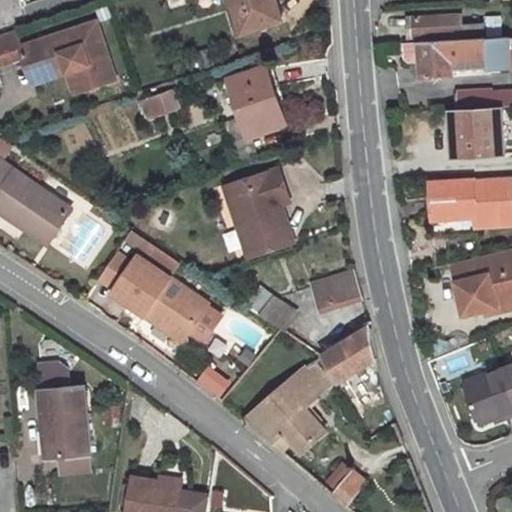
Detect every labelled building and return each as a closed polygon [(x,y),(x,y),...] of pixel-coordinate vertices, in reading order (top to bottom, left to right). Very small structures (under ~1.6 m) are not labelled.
[(276,0),(232,0),(244,34),(279,22),(274,5),(277,3),(276,0)] [(459,14),(410,18),(411,37),(458,35),(459,38),(485,36),(485,23),(460,25),(459,14)] [(96,24),(53,37),(20,48),(15,30),(8,32),(13,49),(17,62),(20,60),(26,75),(62,64),(65,74),(75,70),(81,91),(114,80),(96,24)] [(0,67),(17,62),(13,49),(8,32),(0,34),(0,67)] [(511,36),(487,38),(489,58),(490,67),(510,65),(510,69),(511,68),(511,36)] [(487,38),(404,43),(404,60),(409,63),(420,62),(421,78),(452,76),(451,66),(457,65),(457,60),(489,58),(487,38)] [(62,64),(26,75),(29,85),(65,74),(62,64)] [(65,74),(72,94),(81,91),(75,70),(65,74)] [(265,71),(231,82),(249,136),(287,124),(276,92),(272,93),(265,71)] [(145,97),(151,117),(178,108),(171,88),(145,97)] [(491,88),(456,91),(458,109),(492,107),(491,88)] [(510,91),(491,92),(492,107),(511,106),(510,91)] [(504,155),(502,107),(452,110),(455,157),(504,155)] [(211,124),(188,133),(195,149),(218,140),(211,124)] [(0,210),(23,226),(28,219),(54,237),(72,210),(0,160),(0,210)] [(280,168),(227,186),(250,255),(287,243),(274,205),(281,203),(291,200),(280,168)] [(511,176),(431,181),(434,219),(476,216),(477,225),(511,222),(511,176)] [(274,205),(287,243),(294,241),(281,203),(274,205)] [(23,226),(49,243),(54,237),(28,219),(23,226)] [(149,255),(154,246),(138,235),(132,243),(149,255)] [(511,248),(452,263),(464,314),(511,302),(511,248)] [(117,289),(134,264),(119,253),(102,279),(117,289)] [(149,308),(186,335),(207,304),(140,256),(134,264),(117,289),(114,293),(145,314),(149,308)] [(355,271),(312,286),(319,309),(362,295),(355,271)] [(260,289),(248,306),(282,330),(295,311),(274,297),(273,298),(260,289)] [(183,341),(186,335),(149,308),(145,314),(183,341)] [(370,328),(322,357),(339,382),(376,359),(370,328)] [(313,362),(246,422),(283,453),(294,443),(302,454),(327,432),(306,409),(333,384),(316,361),(313,362)] [(511,362),(502,367),(511,394),(511,362)] [(511,394),(502,367),(463,382),(480,425),(493,419),(504,415),(506,421),(511,418),(511,394)] [(362,368),(356,372),(360,379),(366,375),(362,368)] [(85,388),(42,391),(44,420),(49,419),(53,457),(60,456),(89,454),(91,453),(85,388)] [(504,415),(493,419),(495,425),(506,421),(504,415)] [(49,419),(44,420),(47,457),(53,457),(49,419)] [(89,454),(60,456),(61,472),(90,470),(89,454)] [(358,505),(353,500),(368,483),(353,470),(332,495),(352,511),(358,505)] [(177,511),(181,492),(182,486),(134,478),(127,511),(177,511)] [(181,492),(177,511),(207,511),(209,497),(181,492)]
